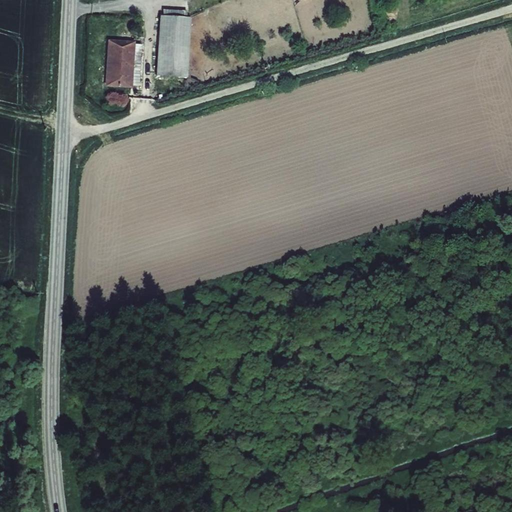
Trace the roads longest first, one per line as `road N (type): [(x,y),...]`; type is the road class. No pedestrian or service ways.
road 1 (tertiary): [(69,0),(51,389),(58,511)]
road 2 (track): [(511,6),(63,139)]
